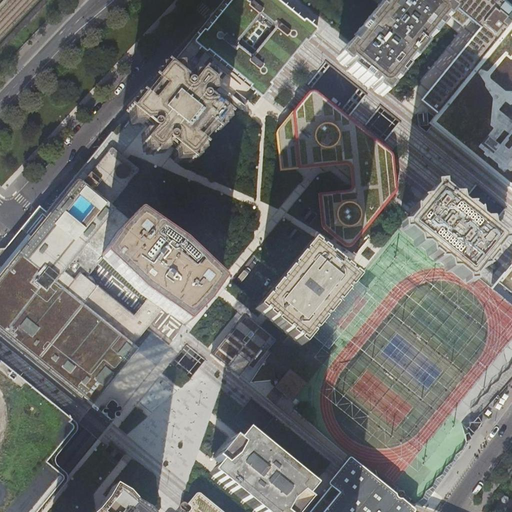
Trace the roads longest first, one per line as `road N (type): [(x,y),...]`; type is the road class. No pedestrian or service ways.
road 1 (residential): [(380,124),(186,360)]
road 2 (residential): [(10,215),(209,0)]
road 3 (residential): [(364,511),(186,360)]
road 4 (residential): [(186,360),(10,215)]
road 5 (residential): [(380,124),(225,0)]
road 6 (residential): [(186,360),(64,511)]
road 7 (residential): [(511,227),(380,124)]
road 8 (residential): [(481,0),(380,124)]
road 9 (primary): [(106,0),(0,104)]
